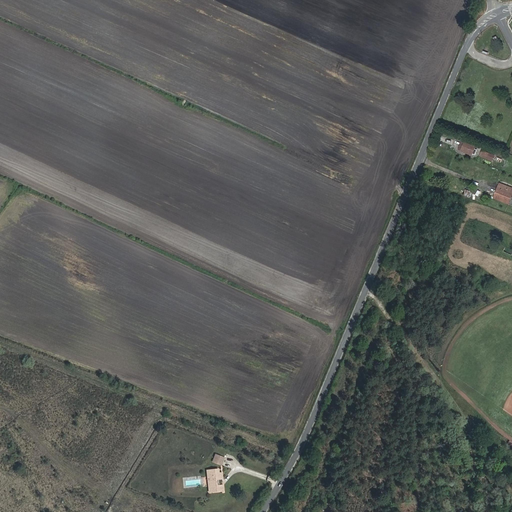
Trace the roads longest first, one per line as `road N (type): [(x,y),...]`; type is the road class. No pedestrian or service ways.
road 1 (tertiary): [(421,160),(308,433),(265,511)]
road 2 (tertiary): [(495,17),(466,43),(431,134)]
